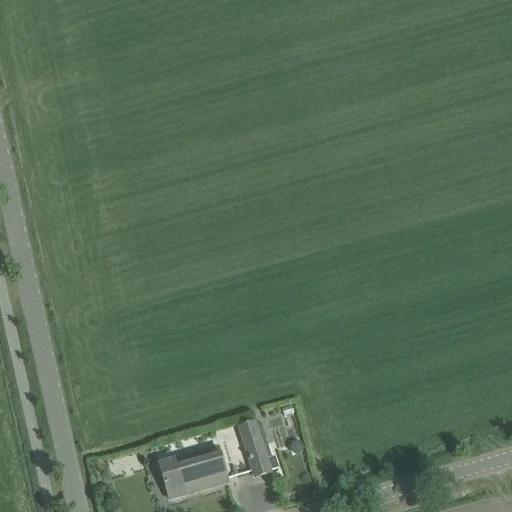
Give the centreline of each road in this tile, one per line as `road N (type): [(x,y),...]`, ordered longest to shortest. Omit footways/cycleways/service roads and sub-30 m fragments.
road 1 (unclassified): [(70,511),(0,185)]
road 2 (unclassified): [(325,511),(511,459)]
